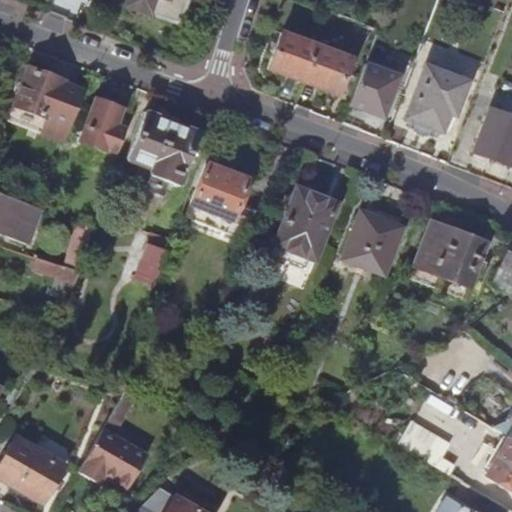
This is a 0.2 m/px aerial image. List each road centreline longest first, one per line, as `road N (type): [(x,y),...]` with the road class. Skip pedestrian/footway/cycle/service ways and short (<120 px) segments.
road 1 (residential): [(511,213),(213,96)]
road 2 (residential): [(213,96),(0,20)]
